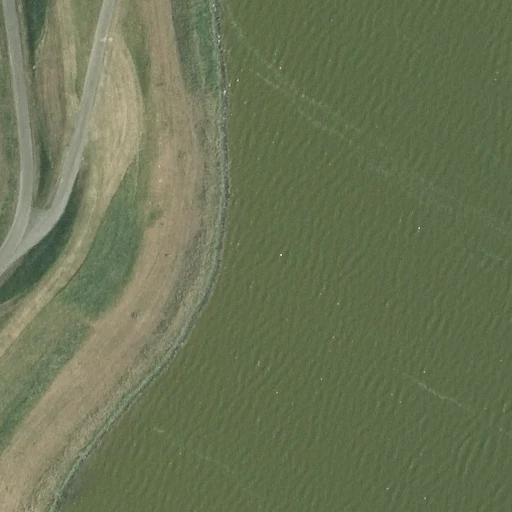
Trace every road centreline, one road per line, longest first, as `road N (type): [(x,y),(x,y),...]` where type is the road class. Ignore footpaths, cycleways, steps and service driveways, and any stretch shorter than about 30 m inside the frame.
road 1 (unclassified): [(5,252),(60,204),(113,0)]
road 2 (unclassified): [(5,252),(26,196),(10,0)]
